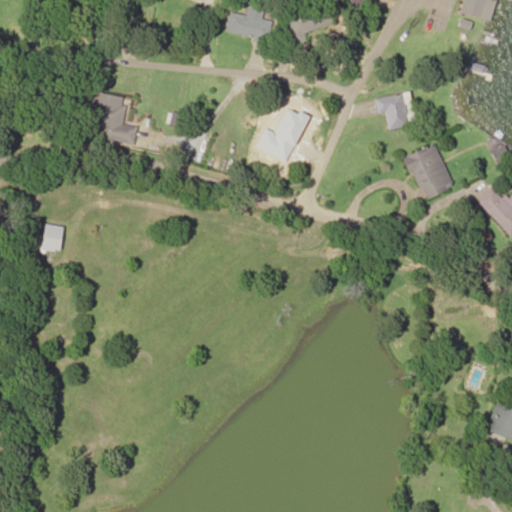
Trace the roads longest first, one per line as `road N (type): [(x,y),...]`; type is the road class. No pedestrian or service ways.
road 1 (tertiary): [(511,313),(418,240),(120,165),(35,161),(0,168)]
road 2 (residential): [(351,89),(0,54)]
road 3 (residential): [(307,209),(351,89),(390,22),(421,0)]
